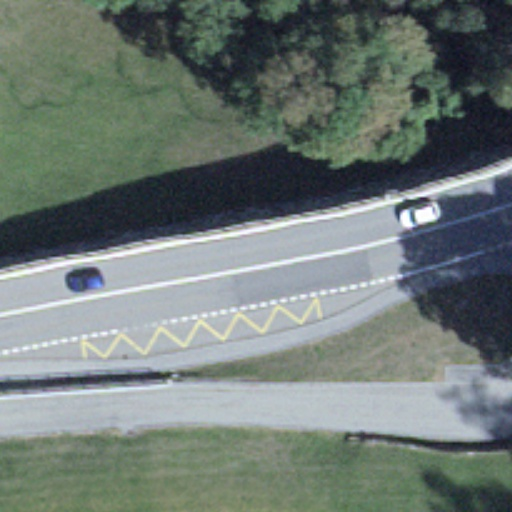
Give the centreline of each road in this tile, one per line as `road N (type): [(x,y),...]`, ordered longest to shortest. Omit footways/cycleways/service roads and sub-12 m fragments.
road 1 (secondary): [(511,203),(433,229),(0,314)]
road 2 (unclassified): [(0,419),(220,406),(451,414),(511,407)]
